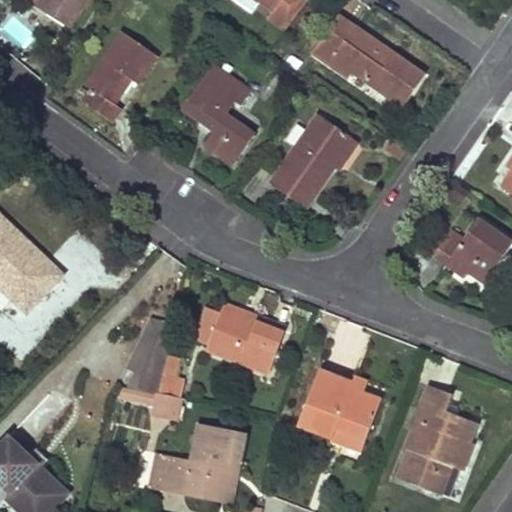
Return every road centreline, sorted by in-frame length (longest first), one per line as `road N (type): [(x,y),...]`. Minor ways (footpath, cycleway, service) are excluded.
road 1 (residential): [(0,91),(205,240),(339,295)]
road 2 (residential): [(494,68),(339,295)]
road 3 (residential): [(339,295),(511,363)]
